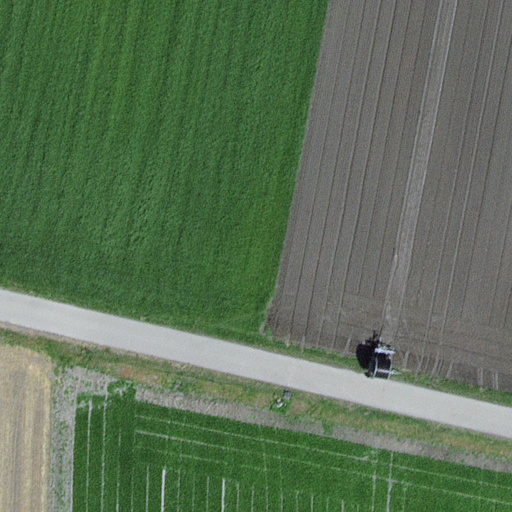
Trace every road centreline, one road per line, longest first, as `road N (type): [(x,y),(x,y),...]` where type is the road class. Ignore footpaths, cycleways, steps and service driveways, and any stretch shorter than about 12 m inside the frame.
road 1 (unclassified): [(385,401),(0,309)]
road 2 (unclassified): [(385,401),(511,425)]
